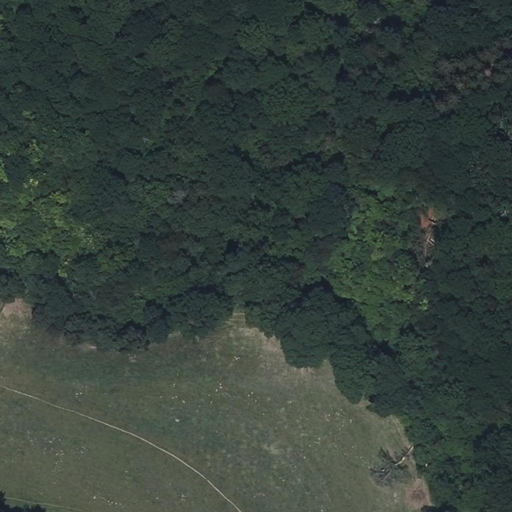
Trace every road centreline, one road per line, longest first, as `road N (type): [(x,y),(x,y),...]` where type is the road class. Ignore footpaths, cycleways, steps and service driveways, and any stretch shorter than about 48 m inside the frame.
road 1 (track): [(490,511),(416,378),(316,312),(295,311),(265,291)]
road 2 (track): [(264,0),(256,139),(265,291)]
